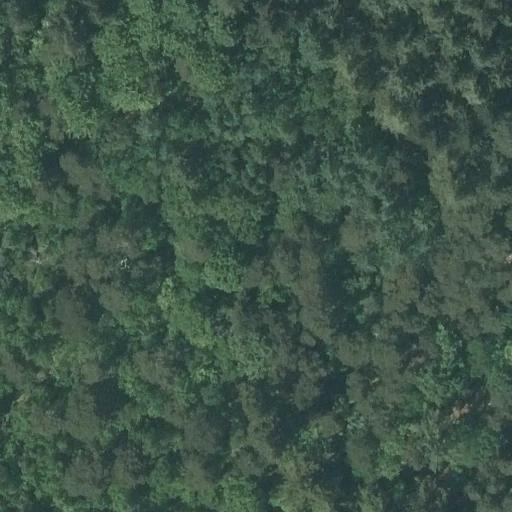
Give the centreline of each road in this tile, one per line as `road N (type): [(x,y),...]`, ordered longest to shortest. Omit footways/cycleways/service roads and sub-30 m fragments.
road 1 (unknown): [(26,0),(64,173),(221,300),(277,304),(276,350),(342,352),(351,397),(436,465)]
road 2 (track): [(265,511),(511,288)]
road 3 (unknown): [(511,396),(384,511)]
